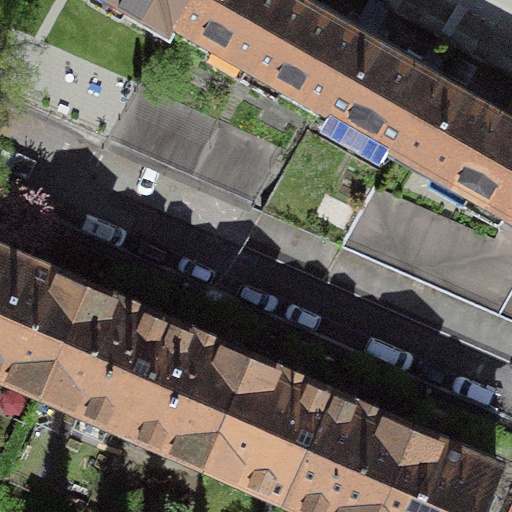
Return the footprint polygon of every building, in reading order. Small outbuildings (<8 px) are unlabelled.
[(103,0),(166,36),(186,0),(103,0)] [(318,112),(366,28),(316,0),(186,0),(166,36),(169,38),(174,29),(318,112)] [(107,139),(139,84),(139,83),(10,27),(0,57),(0,91),(49,113),(107,139)] [(366,28),(318,112),(319,112),(310,130),(309,129),(262,211),(263,212),(266,207),(344,241),(375,186),(393,154),(441,71),(429,64),(366,28)] [(511,111),(441,71),(393,154),(504,218),(511,222),(511,111)] [(139,84),(107,139),(181,171),(255,203),(286,149),(139,84)] [(511,222),(504,218),(495,239),(375,186),(344,241),(341,246),(344,247),(346,242),(423,276),(499,309),(497,314),(498,314),(511,289),(511,222)] [(0,370),(41,388),(86,284),(55,270),(56,268),(43,263),(31,258),(30,260),(2,247),(0,251),(0,370)] [(41,388),(122,424),(168,320),(142,308),(143,306),(130,301),(118,296),(117,298),(86,284),(41,388)] [(511,289),(498,314),(499,315),(502,310),(511,314),(511,289)] [(193,331),(168,320),(122,424),(204,459),(249,355),(218,342),(219,340),(207,334),(194,329),(193,331)] [(285,495),(331,391),(305,380),(306,378),(294,372),(281,367),(280,369),(249,355),(204,459),(285,495)] [(324,511),(374,511),(412,427),(381,413),(382,411),(370,406),(357,400),(356,402),(331,391),(285,495),(324,511)] [(443,440),(412,427),(374,511),(475,511),(496,463),(468,451),(469,449),(457,444),(444,438),(443,440)]
